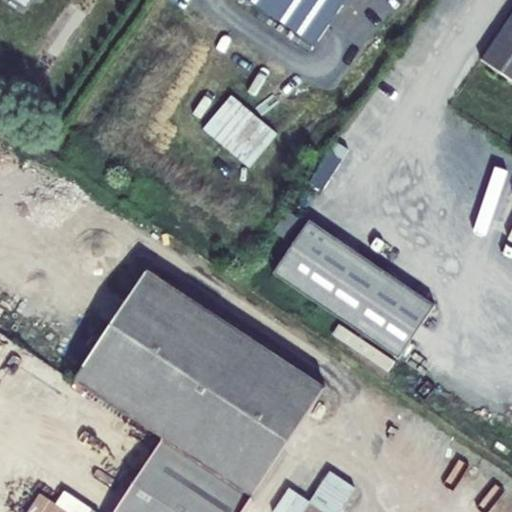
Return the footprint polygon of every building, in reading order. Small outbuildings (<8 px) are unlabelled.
[(345,0),(240,0),(311,49),(345,0)] [(511,20),(481,66),(511,87),(511,20)] [(274,277),(401,363),(436,309),(310,224),(274,277)] [(163,441),(252,500),(325,390),(148,273),(75,383),(163,441)] [(243,511),(252,500),(163,441),(115,511),(243,511)] [(288,489),(273,511),(340,511),(355,489),(329,472),(309,503),(288,489)] [(97,511),(98,511),(64,493),(58,505),(38,494),(28,511),(97,511)]
